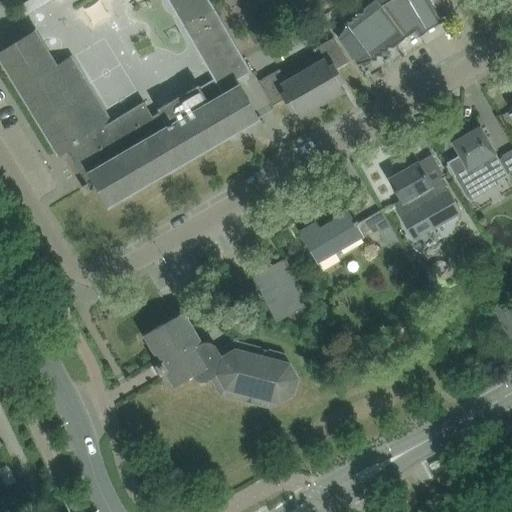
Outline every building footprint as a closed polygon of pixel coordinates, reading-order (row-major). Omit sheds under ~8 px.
[(159,111),(159,110),(160,112),(153,117),(144,102),(110,123),(106,116),(99,120),(97,116),(104,112),(71,59),(58,67),(57,66),(56,67),(47,51),(48,50),(47,49),(46,50),(36,34),(37,33),(36,32),(0,53),(0,57),(58,154),(57,154),(58,156),(67,151),(87,184),(82,187),(83,188),(95,181),(110,208),(111,207),(111,205),(258,120),(258,122),(260,121),(239,85),(236,81),(239,79),(242,83),(250,79),(247,75),(252,72),(209,0),(167,0),(214,80),(200,88),(199,88),(200,87),(199,86),(182,96),(181,93),(174,97),(175,99),(158,109),(159,111)] [(346,26),(338,38),(349,53),(354,60),(358,65),(372,60),(377,61),(377,59),(376,59),(377,56),(382,57),(383,55),(382,55),(382,52),(388,53),(388,51),(387,51),(388,48),(393,48),(416,31),(424,27),(427,32),(443,23),(429,0),(373,0),(369,4),(362,9),(362,13),(357,13),(357,18),(352,17),(352,23),(346,22),(346,26)] [(287,82),(280,70),(260,81),(259,81),(273,107),(274,106),(274,105),(284,100),(292,113),(296,110),(300,117),(299,117),(300,118),(345,92),(344,91),(340,85),(345,82),(337,69),(347,63),(347,64),(349,63),(334,38),(333,38),(333,39),(313,50),(320,62),(287,82)] [(461,157),(449,163),(457,177),(456,177),(470,201),(483,193),(474,178),(491,168),(498,180),(496,181),(497,182),(498,182),(508,175),(499,160),(496,154),(480,127),(453,143),(461,157)] [(402,200),(399,202),(394,205),(401,217),(400,218),(413,242),(462,214),(441,179),(431,185),(418,163),(389,179),(395,189),(394,190),(396,194),(397,193),(402,200)] [(399,242),(392,228),(381,211),(358,224),(357,221),(355,222),(349,212),(320,229),(316,223),(301,232),(311,249),(318,262),(363,236),(362,235),(376,227),(388,248),(399,242)] [(308,306),(284,260),(252,276),(276,323),(308,306)] [(511,302),(511,301),(494,311),(511,341),(511,340),(511,302)] [(193,377),(194,379),(200,382),(207,382),(211,379),(221,395),(270,408),(294,395),(298,379),(285,355),(235,342),(219,351),(216,346),(211,343),(204,343),(202,344),(181,308),(171,314),(173,319),(144,336),(161,363),(156,366),(162,375),(166,373),(174,387),(193,377)]
